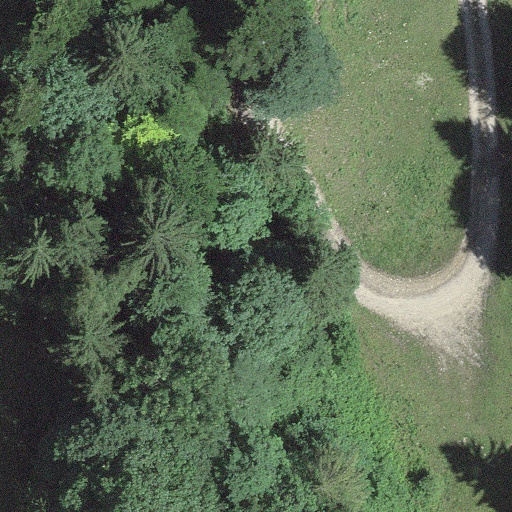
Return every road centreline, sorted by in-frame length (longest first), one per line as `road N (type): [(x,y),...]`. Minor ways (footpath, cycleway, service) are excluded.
road 1 (track): [(209,0),(336,254),(391,301),(422,304),(468,279),(483,251),(474,0)]
road 2 (track): [(461,511),(468,279)]
